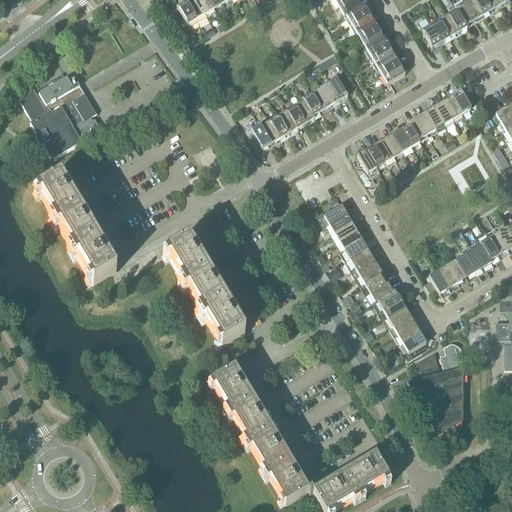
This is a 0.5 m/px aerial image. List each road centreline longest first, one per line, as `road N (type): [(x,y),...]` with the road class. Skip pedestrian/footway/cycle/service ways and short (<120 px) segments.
road 1 (unclassified): [(420,481),(390,409),(265,185)]
road 2 (residential): [(328,148),(432,323),(511,276)]
road 3 (unclassified): [(265,185),(135,9)]
road 4 (residential): [(328,148),(431,84)]
